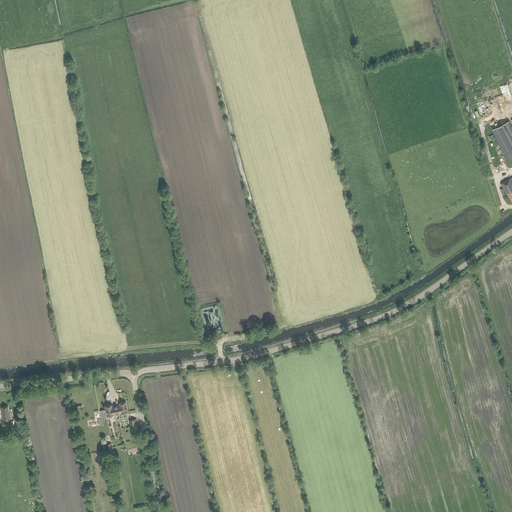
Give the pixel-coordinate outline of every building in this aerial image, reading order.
[(504,94),(498,96),(501,107),(507,105),(509,104),(508,100),(506,100),(504,94)] [(511,124),(510,120),(492,129),(494,132),(511,167),(511,124)] [(511,177),(510,178),(509,179),(500,184),(503,188),(500,190),(503,196),(506,194),(508,197),(509,196),(511,202),(511,201),(511,177)] [(116,407),(117,414),(120,413),(120,414),(128,412),(126,402),(118,404),(119,406),(116,407)] [(117,414),(116,407),(112,407),(112,405),(104,407),(105,410),(101,411),(103,417),(106,416),(107,416),(114,415),(117,414)] [(9,414),(8,407),(1,408),(2,415),(1,415),(2,420),(10,419),(10,414),(9,414)] [(139,430),(138,427),(136,419),(129,420),(131,431),(139,430)]
